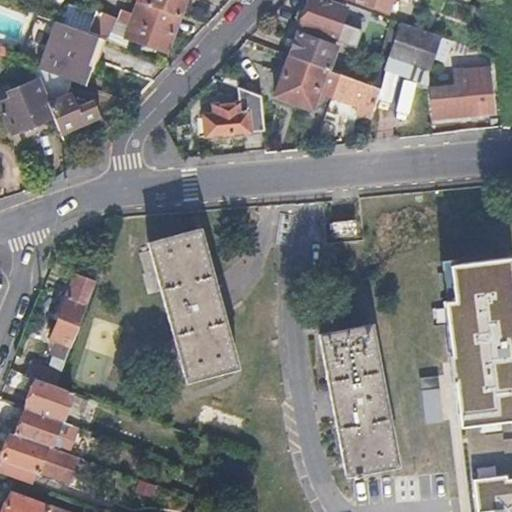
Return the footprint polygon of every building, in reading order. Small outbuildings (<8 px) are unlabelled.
[(165,51),(180,14),(140,0),(138,0),(136,9),(124,5),(119,22),(129,25),(126,36),(165,51)] [(140,0),(180,14),(185,0),(140,0)] [(350,6),(334,0),(312,0),(304,24),(339,36),(350,6)] [(87,33),(88,31),(94,14),(68,5),(61,22),(87,33)] [(94,14),(88,31),(106,37),(112,20),(113,17),(95,10),(94,14)] [(56,20),(38,67),(73,80),(83,84),(90,66),(85,63),(95,36),(87,33),(61,22),(56,20)] [(126,36),(129,25),(119,22),(112,20),(106,37),(105,40),(122,47),(126,36)] [(431,55),(438,37),(403,23),(387,65),(428,81),(428,64),(431,55)] [(302,30),(293,54),(331,68),(339,45),(302,30)] [(448,41),(438,37),(431,55),(442,59),(448,41)] [(331,68),(293,54),(278,93),(312,107),(317,95),(325,98),(327,92),(334,95),(343,73),(331,68)] [(37,78),(48,103),(69,93),(73,80),(38,67),(31,65),(37,78)] [(455,88),(430,90),(433,116),(491,112),(488,69),(466,71),(467,75),(454,76),(455,88)] [(386,89),(343,73),(334,95),(360,105),(357,112),(374,118),(386,89)] [(13,131),(53,114),(48,103),(37,78),(13,89),(7,91),(11,97),(0,102),(13,131)] [(0,86),(0,101),(0,102),(11,97),(7,91),(13,89),(10,82),(0,86)] [(212,111),(204,112),(205,134),(263,130),(261,96),(237,85),(238,101),(212,103),(212,111)] [(48,103),(53,114),(60,131),(100,114),(93,100),(79,106),(73,92),(69,93),(48,103)] [(357,236),(356,220),(332,222),(333,238),(357,236)] [(511,227),(454,232),(476,426),(511,422),(511,227)] [(235,366),(198,229),(148,243),(186,380),(235,366)] [(66,297),(86,304),(95,280),(72,272),(63,296),(66,297)] [(53,354),(65,358),(86,304),(66,297),(51,338),(56,340),(51,353),(53,354)] [(397,460),(367,323),(317,333),(346,471),(397,460)] [(56,383),(65,358),(53,354),(48,369),(44,379),(56,383)] [(36,376),(44,379),(48,369),(31,362),(27,373),(36,376)] [(36,376),(25,406),(62,419),(63,420),(74,390),(56,383),(44,379),(36,376)] [(62,419),(25,406),(16,432),(52,445),(62,419)] [(10,430),(0,459),(36,471),(71,483),(81,456),(59,448),(52,445),(16,432),(10,430)] [(63,438),(59,448),(81,456),(84,445),(63,438)] [(36,471),(0,459),(0,470),(32,482),(36,471)] [(511,511),(511,471),(484,474),(486,511),(511,511)] [(239,489),(217,481),(212,496),(233,504),(239,489)] [(369,511),(397,511),(402,509),(382,483),(360,500),(369,511)] [(52,511),(55,506),(17,492),(10,511),(52,511)] [(221,511),(222,511),(200,502),(196,511),(221,511)]
